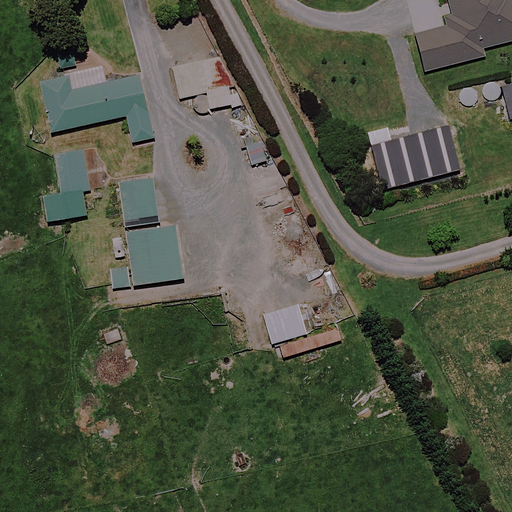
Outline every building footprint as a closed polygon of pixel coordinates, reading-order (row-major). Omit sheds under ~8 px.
[(413,32),(423,71),(482,56),(480,48),(511,40),(511,0),(446,0),(450,14),(442,16),(444,24),(413,32)] [(171,67),(178,98),(231,86),(220,57),(171,67)] [(40,85),(51,135),(125,118),(131,143),(153,138),(139,78),(69,94),(66,79),(40,85)] [(488,81),(486,82),(484,83),(483,85),(482,87),(481,88),(481,90),(481,92),(481,94),(482,96),(482,98),(484,100),(485,101),(487,102),(489,103),(491,103),(493,103),(495,103),(497,103),(498,102),(500,101),(501,99),(502,97),(503,96),(504,94),(504,92),(503,90),(503,88),(502,86),(501,84),(499,83),(498,82),(496,81),(494,81),(492,80),(490,81),(488,81)] [(481,94),(480,92),(479,90),(478,89),(477,87),(475,86),(473,85),(471,84),(469,84),(467,84),(465,84),(463,85),(461,86),(460,88),(458,89),(457,91),(457,93),(457,95),(457,98),(457,100),(458,102),(459,103),(460,105),(462,106),(464,107),(466,108),(468,108),(470,108),(472,108),(474,107),(476,106),(478,104),(479,103),(480,101),(481,99),(481,96),(481,94)] [(233,106),(231,93),(193,101),(196,114),(233,106)] [(485,104),(461,113),(466,126),(490,117),(485,104)] [(444,126),(366,146),(377,190),(455,170),(444,126)] [(255,137),(241,142),(251,167),(264,162),(255,137)] [(90,194),(82,153),(53,159),(61,196),(42,200),(48,226),(86,218),(81,196),(90,194)] [(282,188),(279,177),(254,185),(257,195),(282,188)] [(156,222),(150,178),(116,183),(122,227),(156,222)] [(173,225),(122,232),(130,285),(180,278),(173,225)] [(124,268),(108,270),(110,289),(126,287),(124,268)] [(307,334),(299,305),(263,316),(271,344),(307,334)] [(340,341),(336,328),(279,346),(283,358),(340,341)]
